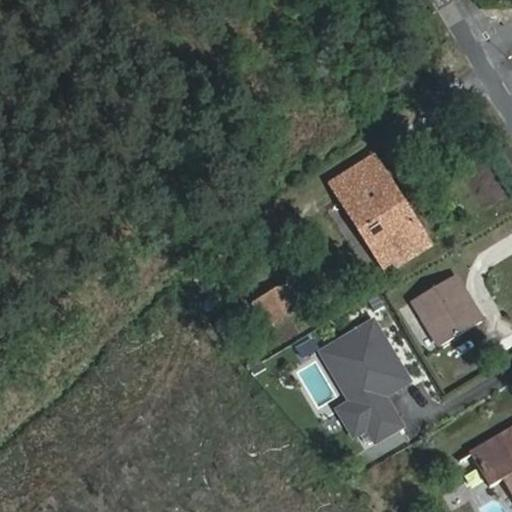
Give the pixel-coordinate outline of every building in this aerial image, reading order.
[(331,185),(340,201),(373,181),(389,207),(400,200),(373,158),(331,185)] [(340,201),(377,259),(420,232),(400,200),(389,207),(373,181),(340,201)] [(420,232),(377,259),(387,274),(430,248),(420,232)] [(483,320),(455,277),(412,302),(439,347),(483,320)] [(288,285),(254,305),(267,327),(300,306),(288,285)] [(257,332),(243,311),(217,327),(231,348),(257,332)] [(393,392),(407,383),(371,323),(329,349),(346,378),(342,393),(349,403),(358,419),(345,427),(354,437),(365,430),(374,444),(400,428),(382,399),(380,395),(388,390),(393,392)] [(329,349),(319,355),(342,393),(346,378),(329,349)] [(382,399),(393,392),(388,390),(380,395),(382,399)] [(345,427),(358,419),(349,403),(335,411),(345,427)] [(511,429),(471,454),(491,486),(503,479),(511,494),(511,429)]
